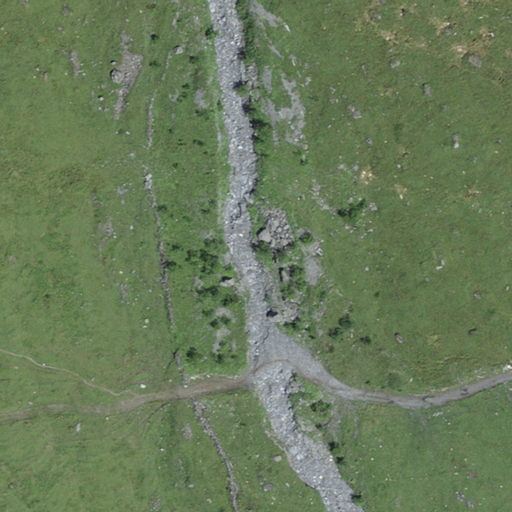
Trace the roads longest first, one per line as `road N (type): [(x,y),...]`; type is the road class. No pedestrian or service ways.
road 1 (track): [(511,375),(414,402),(339,389),(282,359),(239,382),(134,397)]
road 2 (track): [(134,397),(0,418)]
